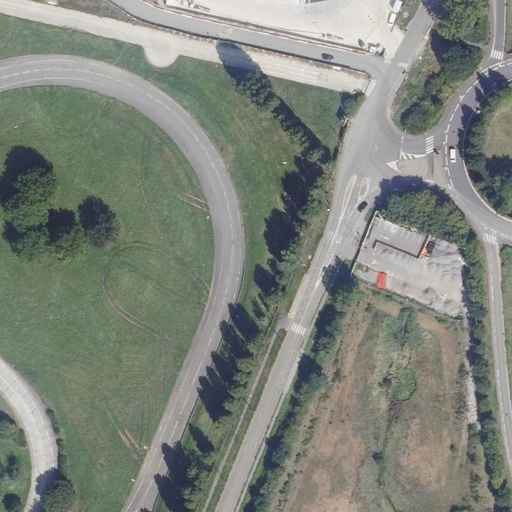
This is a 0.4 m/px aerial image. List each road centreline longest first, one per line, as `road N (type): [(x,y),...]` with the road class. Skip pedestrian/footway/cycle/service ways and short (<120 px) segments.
road 1 (residential): [(341,224),(223,511)]
road 2 (secondary): [(484,221),(511,446)]
